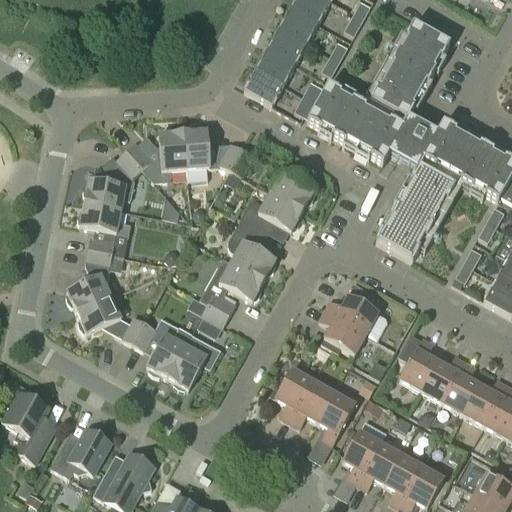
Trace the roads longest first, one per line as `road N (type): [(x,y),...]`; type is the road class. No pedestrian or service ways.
road 1 (residential): [(212,438),(172,428),(25,342),(65,108)]
road 2 (residential): [(349,256),(382,195),(205,100)]
road 3 (residential): [(212,438),(312,263),(349,256)]
road 4 (residential): [(511,351),(349,256)]
road 5 (residential): [(65,108),(205,100)]
road 6 (residential): [(511,135),(477,116),(472,104),(511,33)]
